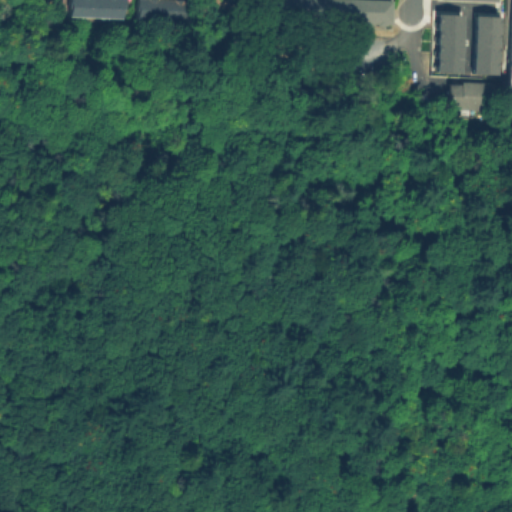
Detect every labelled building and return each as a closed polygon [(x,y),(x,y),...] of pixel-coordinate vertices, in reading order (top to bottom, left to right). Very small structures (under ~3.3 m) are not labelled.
[(121,0),(121,17),(64,15),(64,0),(121,0)] [(135,18),(135,0),(182,0),(182,20),(135,18)] [(395,0),(394,22),(250,14),(251,0),(395,0)] [(511,0),(511,116),(501,116),(506,0),(511,0)] [(429,71),(456,73),(458,14),(432,13),(429,71)] [(493,74),(496,16),(470,15),(467,73),(493,74)] [(489,82),(487,110),(435,108),(437,80),(489,82)]
